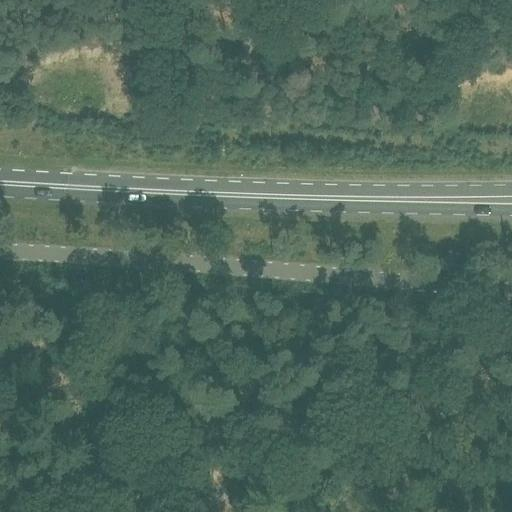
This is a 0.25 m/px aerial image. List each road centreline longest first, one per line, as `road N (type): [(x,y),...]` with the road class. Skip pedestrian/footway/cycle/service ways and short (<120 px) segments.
road 1 (unclassified): [(0,247),(511,289)]
road 2 (primary): [(351,199),(0,183)]
road 3 (track): [(199,511),(511,395)]
road 4 (primary): [(351,199),(511,210)]
road 5 (primary): [(511,191),(351,199)]
